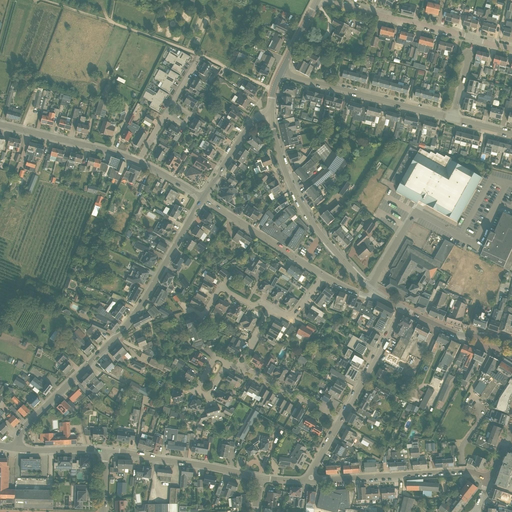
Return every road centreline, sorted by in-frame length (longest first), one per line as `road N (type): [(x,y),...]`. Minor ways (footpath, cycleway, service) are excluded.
road 1 (track): [(36,0),(156,38),(273,89)]
road 2 (tertiary): [(376,293),(302,209),(270,113)]
road 3 (residential): [(511,49),(323,0)]
road 4 (tertiary): [(310,480),(462,471),(488,478)]
road 5 (residential): [(452,118),(280,71)]
road 6 (residential): [(116,336),(202,198)]
road 7 (tertiary): [(259,477),(104,450)]
road 8 (residential): [(17,449),(24,427),(116,336)]
road 9 (unclassified): [(140,162),(0,122)]
road 10 (residential): [(323,275),(202,198)]
road 11 (residential): [(340,421),(402,308)]
road 12 (residential): [(177,315),(192,310),(203,317),(220,287),(273,309)]
